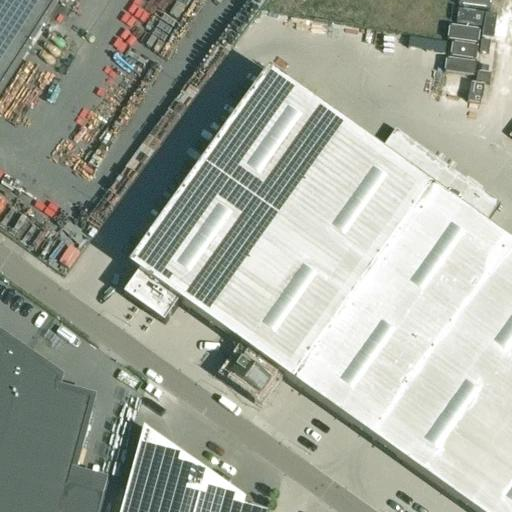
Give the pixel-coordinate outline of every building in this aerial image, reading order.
[(0,0),(0,97),(62,0),(0,0)] [(139,277),(125,297),(165,326),(180,306),(469,511),(511,511),(511,245),(487,227),(501,207),(397,133),(383,153),(270,73),(129,270),(139,277)] [(69,489),(93,402),(58,391),(60,380),(0,338),(0,511),(101,511),(105,498),(69,489)] [(261,399),(272,383),(241,361),(230,377),(261,399)] [(122,511),(261,511),(247,508),(249,503),(145,430),(122,511)]
